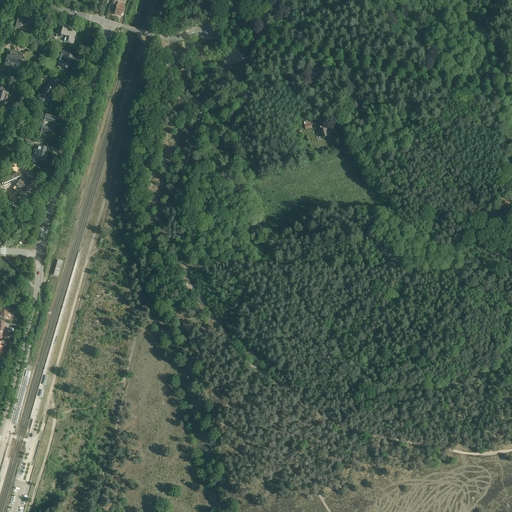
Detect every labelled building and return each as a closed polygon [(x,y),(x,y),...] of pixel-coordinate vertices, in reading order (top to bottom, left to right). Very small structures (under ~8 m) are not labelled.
[(124,4),(118,2),(117,7),(116,10),(114,10),(114,12),(115,12),(115,15),(120,16),(121,12),(123,13),(124,9),(123,8),(125,4),(124,4)] [(27,30),(28,32),(33,31),(33,28),(30,16),(25,15),(18,13),(15,23),(16,23),(15,27),(27,30)] [(58,32),(57,35),(60,36),(62,36),(65,37),(69,38),(68,42),(73,44),(76,32),(70,30),(70,27),(68,26),(63,25),(61,25),(60,24),(59,27),(58,32)] [(74,53),(69,51),(66,50),(62,49),(59,61),(63,62),(63,64),(62,67),(63,68),(69,70),(74,53)] [(5,62),(4,67),(10,68),(11,65),(11,64),(16,65),(17,62),(21,63),(23,54),(14,51),(8,50),(7,52),(4,61),(5,62)] [(39,94),(37,97),(39,99),(43,102),(51,91),(52,92),(56,85),(61,87),(64,82),(52,76),(49,81),(51,82),(41,95),(39,94)] [(0,106),(1,107),(2,103),(7,105),(8,102),(6,102),(10,88),(7,87),(1,85),(0,88),(0,106)] [(55,123),(57,118),(45,114),(45,115),(42,114),(39,126),(41,127),(40,132),(49,134),(49,132),(53,133),(55,127),(51,125),(50,127),(44,126),(46,121),(55,123)] [(321,134),(322,138),(328,136),(326,129),(323,130),(322,127),(318,128),(320,135),(321,134)] [(34,156),(32,162),(33,163),(38,164),(39,160),(40,160),(43,161),(41,165),(46,166),(48,157),(46,156),(47,154),(46,154),(48,148),(39,146),(35,145),(33,151),(38,152),(37,155),(34,154),(34,156)] [(2,181),(0,181),(0,184),(1,186),(12,181),(16,184),(15,186),(20,190),(20,191),(21,192),(22,191),(24,193),(30,185),(34,180),(28,176),(25,173),(21,179),(19,178),(17,173),(2,180),(2,181)] [(58,260),(53,275),(58,277),(62,262),(58,260)] [(5,283),(3,284),(6,291),(4,292),(5,296),(13,292),(12,289),(13,288),(12,286),(10,283),(10,281),(5,283)] [(7,297),(10,303),(21,298),(19,292),(7,297)] [(0,316),(0,317),(0,318),(10,321),(14,322),(16,316),(8,314),(9,312),(6,311),(8,304),(3,306),(2,310),(0,309),(0,316)] [(0,330),(10,333),(10,331),(7,331),(8,328),(5,327),(6,323),(0,321),(0,330)] [(0,339),(2,340),(3,336),(6,336),(7,333),(10,334),(10,333),(0,330),(0,339)]
